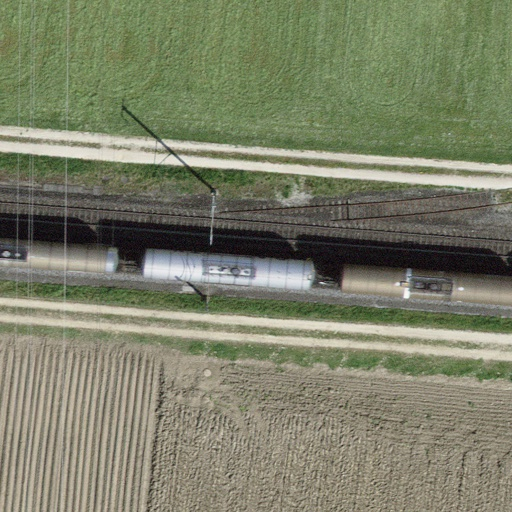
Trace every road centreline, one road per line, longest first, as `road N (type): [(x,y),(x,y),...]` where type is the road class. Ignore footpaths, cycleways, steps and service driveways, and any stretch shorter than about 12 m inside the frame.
road 1 (track): [(511,347),(0,308)]
road 2 (track): [(0,137),(511,176)]
